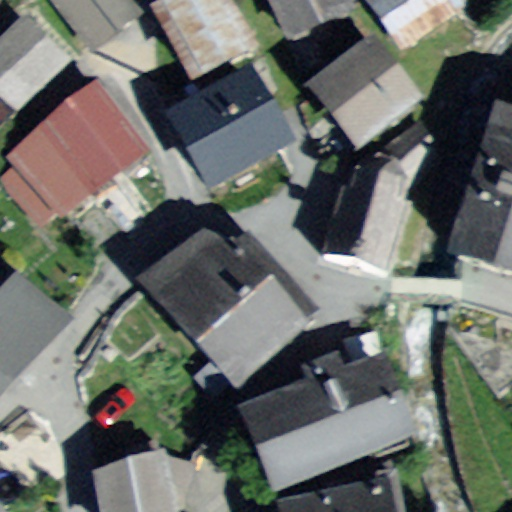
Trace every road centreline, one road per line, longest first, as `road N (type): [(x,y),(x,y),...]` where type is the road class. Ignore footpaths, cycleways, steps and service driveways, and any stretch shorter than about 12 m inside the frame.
road 1 (residential): [(51,365),(137,248),(189,211),(317,276),(511,304)]
road 2 (residential): [(81,511),(51,365)]
